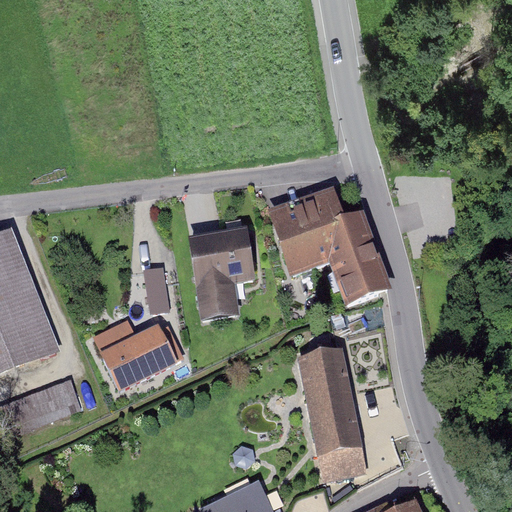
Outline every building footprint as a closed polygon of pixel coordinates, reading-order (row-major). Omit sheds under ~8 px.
[(342,200),(279,218),(297,281),(337,270),(348,309),(393,296),(370,218),(349,224),(342,200)] [(19,236),(0,244),(0,383),(68,356),(19,236)] [(260,237),(201,244),(212,327),(249,322),(245,294),(268,291),(260,237)] [(153,317),(173,314),(166,270),(146,273),(153,317)] [(170,330),(109,359),(127,396),(188,367),(170,330)] [(348,355),(306,362),(327,478),(368,470),(348,355)] [(72,387),(0,412),(0,415),(8,439),(81,414),(72,387)] [(276,511),(261,479),(201,508),(203,511),(276,511)]
